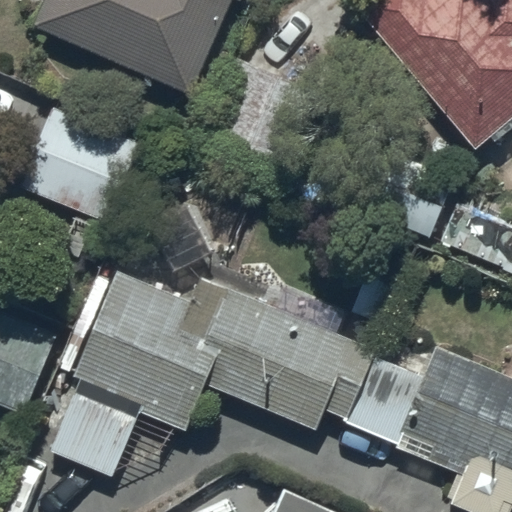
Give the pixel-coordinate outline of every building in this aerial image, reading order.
[(41,0),(34,16),(190,85),(227,0),(41,0)] [(511,0),(358,0),(475,139),(511,108),(511,0)] [(234,51),(198,136),(290,175),(326,91),(234,51)] [(141,134),(52,99),(20,179),(109,215),(141,134)] [(385,208),(430,227),(442,196),(398,178),(385,208)] [(511,220),(455,197),(438,238),(511,268),(511,220)] [(141,404),(185,422),(205,375),(317,421),(326,401),(346,409),(375,340),(201,268),(191,291),(117,260),(73,366),(144,396),(141,404)] [(405,277),(364,265),(351,308),(392,320),(405,277)] [(0,301),(0,394),(26,404),(57,324),(0,301)] [(511,369),(436,338),(401,422),(438,437),(431,454),(463,467),(451,495),(493,511),(497,511),(499,510),(502,511),(507,511),(511,500),(511,369)]
